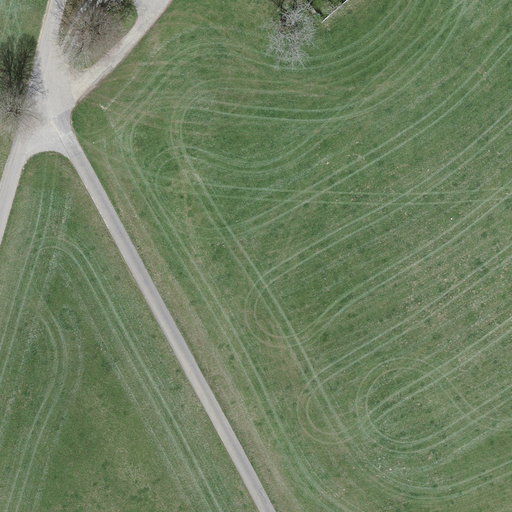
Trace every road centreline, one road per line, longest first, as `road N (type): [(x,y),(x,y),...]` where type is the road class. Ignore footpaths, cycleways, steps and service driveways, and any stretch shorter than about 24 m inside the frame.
road 1 (unclassified): [(272,511),(47,82)]
road 2 (unclassified): [(0,236),(47,82)]
